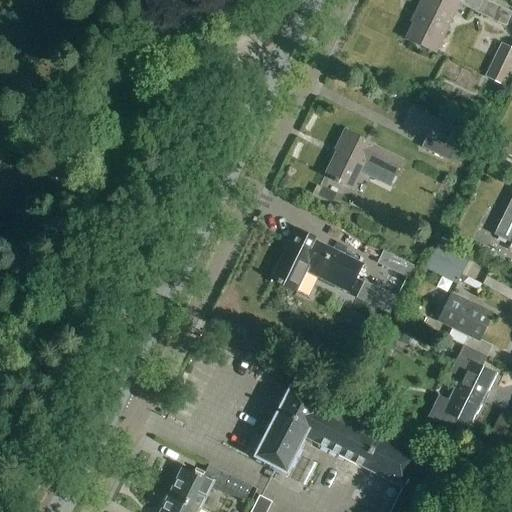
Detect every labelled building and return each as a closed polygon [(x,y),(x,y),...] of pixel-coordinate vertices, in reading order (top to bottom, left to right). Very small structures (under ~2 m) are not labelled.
[(407,39),(436,54),(460,5),(450,0),(422,0),(416,14),(419,15),(407,39)] [(477,14),(506,28),(511,16),(511,14),(484,0),(477,14)] [(486,79),(506,88),(511,74),(511,48),(502,44),(486,79)] [(337,151),(325,176),(353,190),(365,164),(394,178),(402,162),(373,148),(374,146),(345,132),(336,150),(337,151)] [(456,152),(427,138),(422,149),(451,163),(456,152)] [(497,152),(511,159),(511,146),(503,142),(497,152)] [(511,244),(511,200),(495,236),(510,243),(511,244)] [(271,280),(296,292),(307,272),(350,293),(363,267),(315,243),(316,241),(296,231),(271,280)] [(450,249),(454,241),(444,236),(440,244),(450,249)] [(442,279),(454,255),(438,247),(426,270),(442,279)] [(380,264),(408,278),(413,268),(385,254),(380,264)] [(377,289),(369,305),(389,315),(397,299),(377,289)] [(470,337),(464,348),(487,358),(492,348),(480,342),(492,316),(452,297),(439,322),(470,337)] [(433,351),(441,336),(406,319),(396,342),(407,347),(411,340),(433,351)] [(464,348),(464,347),(451,374),(461,379),(450,402),(439,397),(428,419),(452,431),(458,420),(472,427),(497,377),(482,369),(487,358),(464,348)] [(371,381),(361,401),(369,406),(380,385),(371,381)] [(391,511),(268,511),(272,504),(260,497),(251,511),(420,511),(445,466),(421,454),(420,456),(323,406),(324,404),(292,387),(255,459),(287,475),(305,440),(402,491),(391,511)] [(204,478),(184,468),(171,496),(200,510),(210,490),(246,502),(252,488),(209,467),(204,478)] [(198,511),(200,510),(171,496),(162,511),(198,511)]
